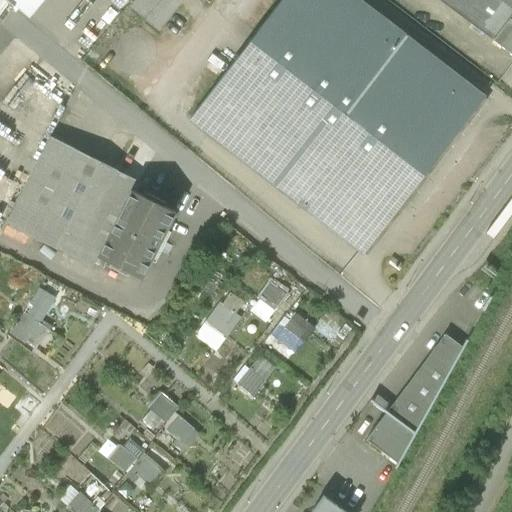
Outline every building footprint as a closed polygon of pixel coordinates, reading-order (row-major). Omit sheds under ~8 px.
[(0,0),(0,13),(8,3),(5,0),(0,0)] [(5,0),(8,3),(14,7),(15,6),(29,18),(43,0),(5,0)] [(136,0),(130,8),(157,31),(181,0),(136,0)] [(357,0),(282,0),(190,118),(360,250),(364,253),(484,98),(357,0)] [(511,0),(438,0),(511,53),(511,0)] [(136,181),(51,139),(8,225),(93,267),(99,256),(132,190),(136,181)] [(132,190),(99,256),(143,278),(176,212),(132,190)] [(253,309),(269,321),(292,291),(275,279),(253,309)] [(36,285),(17,335),(37,343),(56,292),(36,285)] [(198,335),(218,349),(252,303),(232,289),(198,335)] [(299,353),(320,326),(294,306),(273,333),(299,353)] [(456,327),(377,433),(410,457),(475,340),(456,327)] [(153,406),(171,422),(183,408),(165,392),(153,406)] [(170,425),(182,444),(199,432),(187,414),(170,425)] [(152,487),(166,469),(149,456),(135,474),(152,487)] [(364,511),(366,511),(335,489),(324,504),(329,508),(325,511),(364,511)] [(71,503),(80,511),(96,511),(101,507),(82,490),(71,503)]
